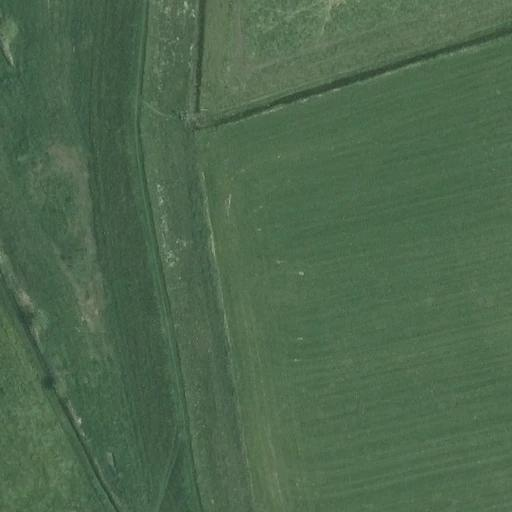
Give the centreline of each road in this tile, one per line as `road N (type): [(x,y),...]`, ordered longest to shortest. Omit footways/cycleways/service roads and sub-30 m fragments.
road 1 (track): [(89,0),(107,357),(149,511)]
road 2 (track): [(171,116),(230,511)]
